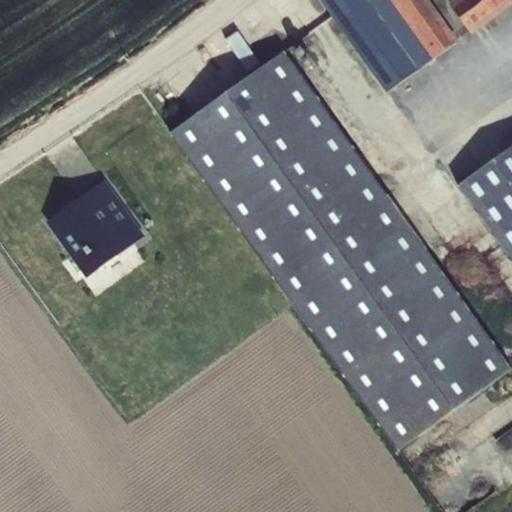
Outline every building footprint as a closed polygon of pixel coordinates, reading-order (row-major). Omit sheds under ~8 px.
[(320,0),(386,92),(459,41),(429,0),(320,0)] [(511,0),(451,0),(449,2),(471,33),(511,2),(511,0)] [(511,368),(284,51),(171,133),(279,284),(399,450),(511,368)] [(511,147),(458,186),(511,260),(511,147)] [(46,221),(86,278),(145,237),(105,180),(46,221)]
